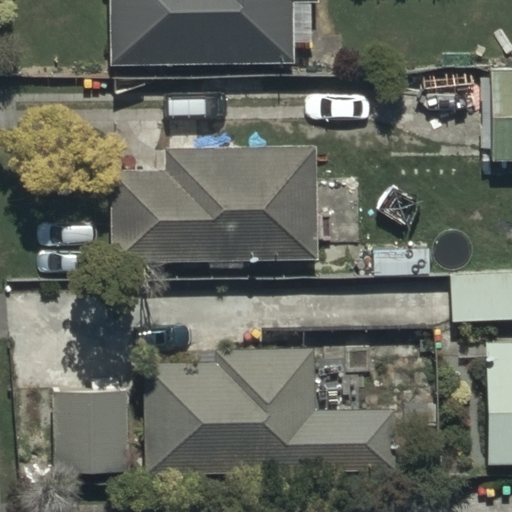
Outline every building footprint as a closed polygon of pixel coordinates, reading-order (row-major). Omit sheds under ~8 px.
[(294,60),(294,41),(309,41),(309,0),(319,0),(318,0),(109,0),(110,60),(294,60)] [(511,161),(511,67),(494,67),(492,161),(511,161)] [(312,145),(164,147),(164,165),(108,166),(110,264),(314,260),(312,145)] [(511,271),(450,271),(450,318),(511,318),(511,271)] [(511,340),(486,341),(489,462),(511,461),(511,340)] [(215,360),(146,361),(147,472),(393,471),(393,407),(314,408),(314,347),(215,348),(215,360)] [(126,391),(52,390),(51,469),(125,470),(126,391)]
